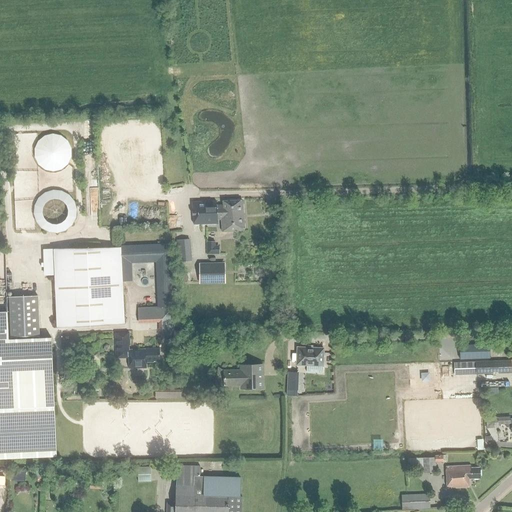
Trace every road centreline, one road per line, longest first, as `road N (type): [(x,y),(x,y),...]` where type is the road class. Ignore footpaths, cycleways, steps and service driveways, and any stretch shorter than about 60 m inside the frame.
road 1 (unclassified): [(171,197),(511,186)]
road 2 (unclassified): [(177,345),(511,332)]
